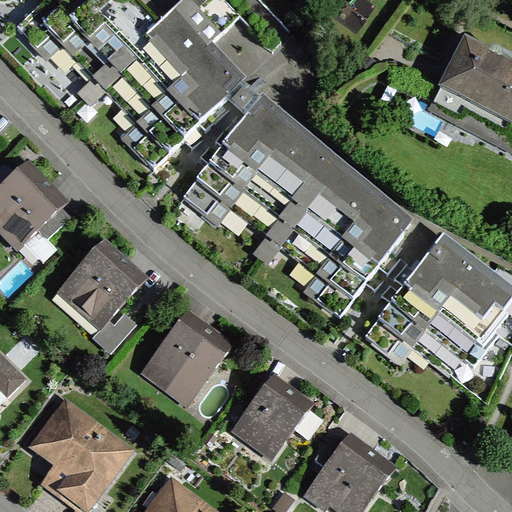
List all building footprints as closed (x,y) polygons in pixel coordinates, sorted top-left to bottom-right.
[(156,169),(245,81),(209,44),(219,34),(199,14),(209,4),(205,0),(192,0),(166,25),(141,0),(98,0),(91,7),(84,0),(72,0),(65,8),(56,0),(50,0),(18,32),(57,72),(68,61),(90,83),(78,94),(92,109),(108,93),(140,125),(126,139),(156,169)] [(511,62),(466,39),(427,115),(511,157),(511,62)] [(419,222),(262,99),(183,199),(230,236),(240,223),(262,240),(250,256),(273,274),(287,256),(313,277),(301,292),(340,323),(419,222)] [(70,205),(29,162),(0,190),(0,234),(18,254),(40,233),(48,243),(73,220),(64,211),(70,205)] [(511,315),(511,286),(444,236),(367,339),(401,365),(412,351),(459,386),(511,315)] [(149,279),(105,239),(57,294),(100,334),(110,322),(149,279)] [(159,294),(148,306),(157,314),(168,301),(159,294)] [(235,346),(188,312),(142,375),(189,409),(235,346)] [(110,322),(100,334),(94,340),(111,355),(136,326),(124,315),(114,326),(110,322)] [(24,382),(0,357),(0,391),(7,399),(24,382)] [(314,404),(274,376),(232,434),(272,462),(314,404)] [(87,511),(131,453),(63,403),(28,449),(55,469),(43,486),(78,511),(87,511)] [(335,511),(365,511),(397,472),(351,436),(345,444),(325,470),(303,498),(321,511),(328,511),(331,509),(335,511)] [(345,444),(334,437),(315,462),(325,470),(345,444)] [(217,511),(174,480),(150,511),(217,511)] [(287,511),(294,503),(285,495),(273,510),(275,511),(287,511)]
